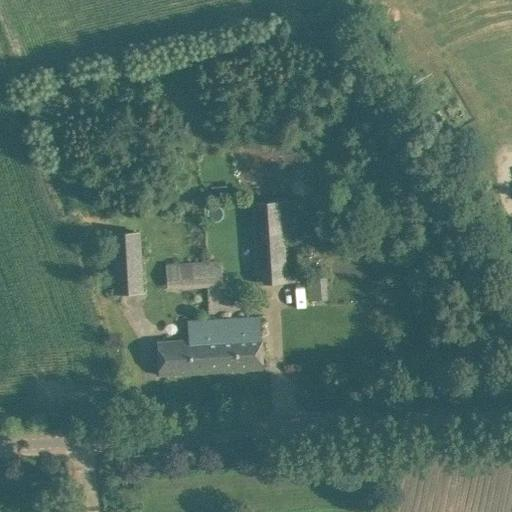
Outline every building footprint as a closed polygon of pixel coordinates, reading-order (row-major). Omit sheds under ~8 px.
[(282,200),(253,202),(257,284),(286,282),(284,241),(284,236),(282,204),(282,200)] [(143,292),(140,231),(110,232),(113,293),(143,292)] [(301,276),(311,275),(310,256),(300,256),(301,276)] [(205,261),(181,262),(182,287),(207,286),(205,261)] [(319,277),(306,278),(308,300),(320,300),(319,277)] [(189,340),(157,342),(159,374),(263,368),(259,317),(187,321),(189,340)]
